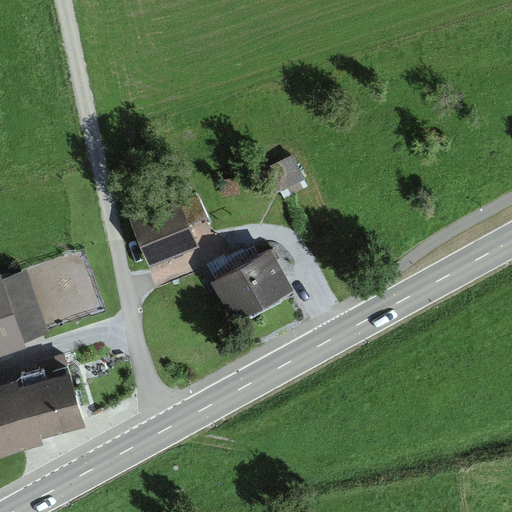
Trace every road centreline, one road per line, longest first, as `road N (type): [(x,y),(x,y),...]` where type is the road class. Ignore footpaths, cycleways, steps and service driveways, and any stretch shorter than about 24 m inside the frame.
road 1 (primary): [(511,246),(21,511)]
road 2 (track): [(165,437),(65,0)]
road 3 (track): [(137,327),(0,366)]
